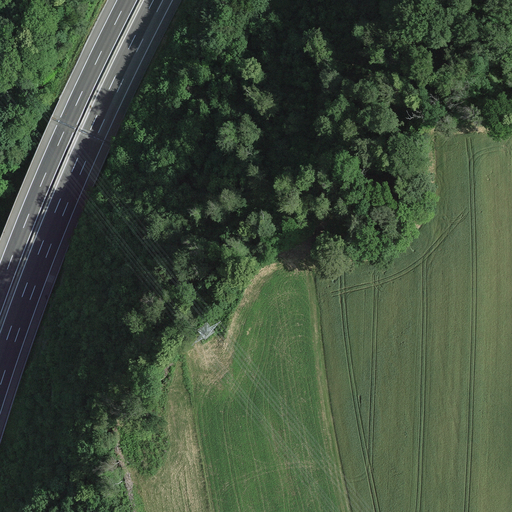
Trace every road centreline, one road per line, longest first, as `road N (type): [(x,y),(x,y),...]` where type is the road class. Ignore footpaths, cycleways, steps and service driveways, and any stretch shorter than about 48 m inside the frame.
road 1 (motorway): [(0,374),(64,199),(157,0)]
road 2 (motorway): [(126,0),(0,289)]
